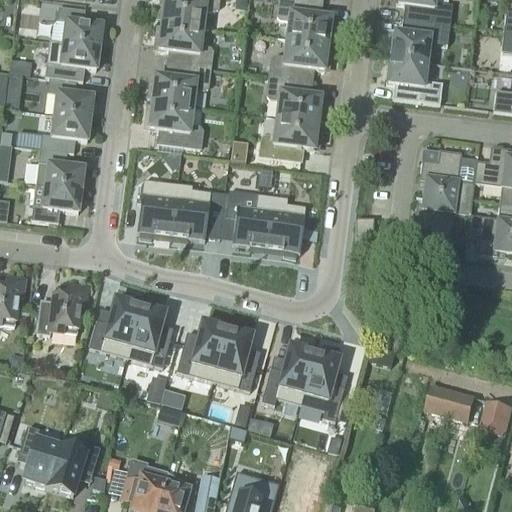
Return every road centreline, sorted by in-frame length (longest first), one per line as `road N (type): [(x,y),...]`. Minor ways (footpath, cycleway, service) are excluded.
road 1 (residential): [(108,165),(324,194),(346,177),(355,117)]
road 2 (residential): [(87,255),(353,328)]
road 3 (residential): [(411,124),(400,260),(511,280)]
road 4 (residential): [(108,165),(131,0)]
